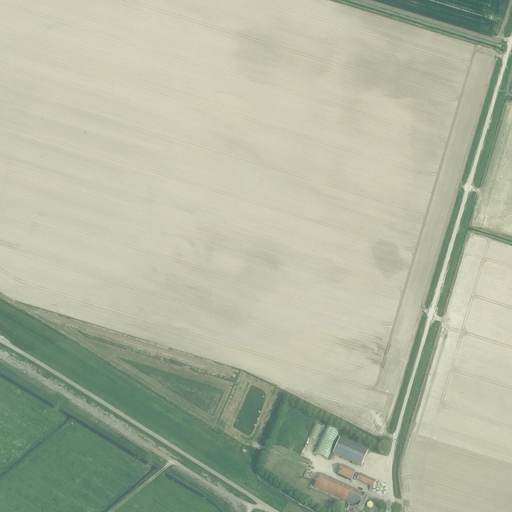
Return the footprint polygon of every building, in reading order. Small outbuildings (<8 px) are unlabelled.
[(314,424),(308,438),(315,441),(322,427),(314,424)] [(326,425),(313,453),(328,459),(340,432),(326,425)] [(333,454),(361,466),(368,451),(340,439),(333,454)] [(342,466),(337,475),(351,481),(355,472),(342,466)] [(361,494),(362,493),(320,474),(314,487),(348,503),(352,505),(352,506),(355,507),(362,510),(368,497),(361,494)] [(360,474),(357,480),(372,487),(375,481),(360,474)]
